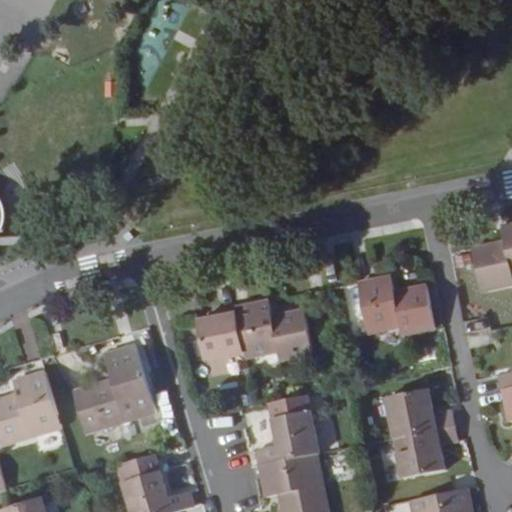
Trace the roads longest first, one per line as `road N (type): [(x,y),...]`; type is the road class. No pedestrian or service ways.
road 1 (residential): [(511,497),(483,460),(431,199)]
road 2 (unclassified): [(431,199),(141,259)]
road 3 (residential): [(217,508),(141,259)]
road 4 (unclassified): [(141,259),(90,267),(0,300)]
